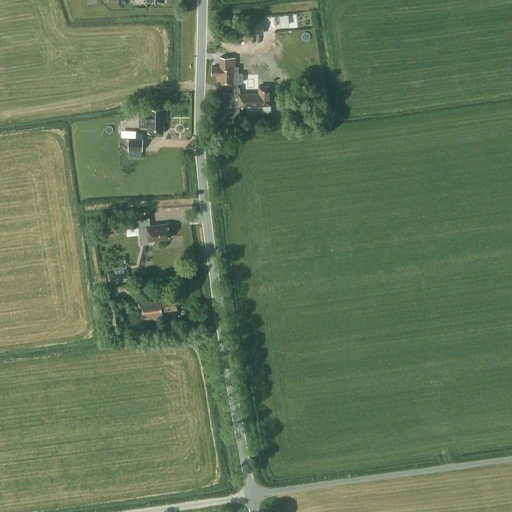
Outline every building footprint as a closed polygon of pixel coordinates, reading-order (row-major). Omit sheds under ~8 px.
[(264,33),(262,19),(248,21),(250,34),(264,33)] [(235,58),(220,57),(220,67),(212,67),(211,75),(217,75),(216,86),(232,87),(232,93),(223,93),(223,116),(239,116),(239,105),(271,104),(270,86),(258,86),(258,93),(241,93),(240,88),(239,86),(237,86),(237,83),(241,84),(242,82),(242,75),(241,73),(238,73),(238,67),(235,67),(235,58)] [(166,108),(144,108),(143,130),(148,131),(148,132),(163,132),(163,120),(166,121),(166,108)] [(121,136),(128,137),(128,150),(142,151),(143,133),(136,133),(136,130),(121,129),(121,136)] [(136,228),(135,221),(125,222),(118,223),(119,232),(126,231),(126,229),(136,228)] [(158,226),(157,224),(145,226),(145,227),(137,227),(139,244),(148,243),(148,240),(169,238),(167,229),(166,229),(166,225),(158,226)] [(163,295),(163,293),(137,297),(140,322),(163,319),(162,311),(177,309),(175,294),(163,295)] [(122,323),(118,299),(103,301),(106,325),(122,323)]
